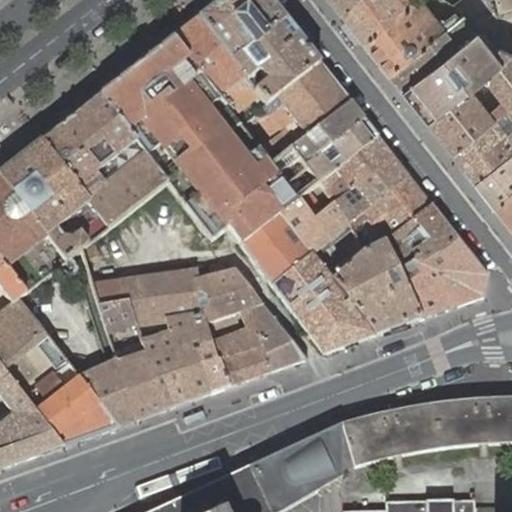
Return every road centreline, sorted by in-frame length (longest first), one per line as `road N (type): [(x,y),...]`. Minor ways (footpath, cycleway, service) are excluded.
road 1 (residential): [(298,0),(511,270)]
road 2 (secondary): [(126,473),(439,355)]
road 3 (tertiary): [(0,84),(106,0)]
road 4 (unknown): [(407,137),(511,51)]
